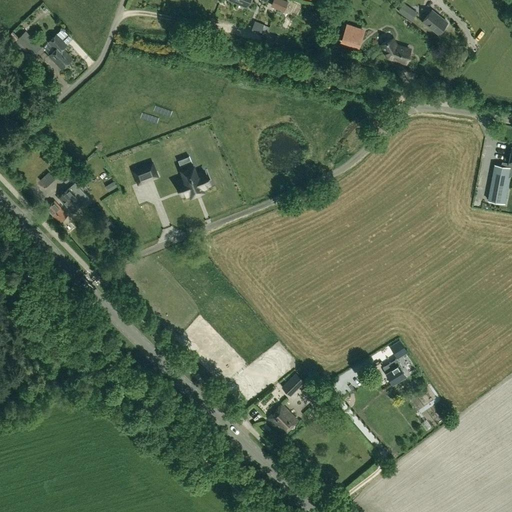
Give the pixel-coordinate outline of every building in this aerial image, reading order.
[(48,0),(45,8),(50,10),(53,3),(48,0)] [(282,0),(281,0),(278,8),(284,10),(287,2),(282,0)] [(287,13),(295,17),(300,6),(292,2),(287,13)] [(403,4),(398,11),(412,20),(416,14),(403,4)] [(447,22),(432,10),(423,21),(438,34),(447,22)] [(68,38),(72,34),(63,24),(59,29),(68,38)] [(355,28),(347,25),(342,40),(358,46),(362,37),(353,34),(355,28)] [(476,33),(480,37),(487,29),(483,26),(476,33)] [(41,48),(25,31),(17,39),(11,34),(7,37),(14,44),(22,53),(26,49),(32,56),(41,48)] [(48,55),(62,69),(73,59),(63,49),(67,45),(57,34),(48,42),(55,49),(48,55)] [(401,47),(396,45),(393,40),(382,46),(388,58),(406,63),(409,51),(401,48),(401,47)] [(495,165),(488,200),(504,203),(511,170),(511,147),(508,164),(506,163),(505,167),(495,165)] [(61,162),(65,158),(58,151),(54,155),(61,162)] [(71,175),(60,163),(53,170),(64,181),(71,175)] [(138,183),(157,176),(152,163),(133,171),(138,183)] [(181,170),(184,177),(177,180),(180,189),(183,195),(185,194),(190,192),(191,195),(203,190),(202,187),(207,185),(209,185),(207,178),(204,170),(196,173),(193,165),(181,170)] [(47,188),(54,180),(47,172),(39,179),(47,188)] [(117,187),(112,179),(107,182),(112,190),(117,187)] [(70,188),(58,199),(65,207),(66,206),(72,212),(83,203),(78,198),(81,195),(77,190),(74,193),(70,188)] [(67,215),(55,201),(46,209),(59,223),(67,215)] [(398,342),(391,347),(398,357),(404,353),(401,348),(402,347),(398,342)] [(397,358),(383,367),(387,373),(386,373),(393,383),(405,375),(399,366),(401,365),(397,358)] [(291,396),(305,381),(295,372),(281,387),(291,396)] [(300,391),(320,411),(327,404),(316,393),(317,391),(311,385),(310,387),(307,384),(300,391)] [(272,416),(271,414),(268,418),(283,434),(297,420),(281,404),(278,408),(279,409),(272,416)]
